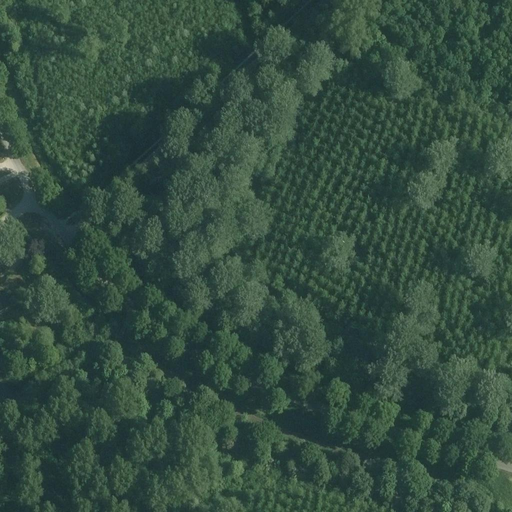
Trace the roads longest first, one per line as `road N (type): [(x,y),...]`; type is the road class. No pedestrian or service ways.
road 1 (tertiary): [(511,467),(266,387),(158,327),(48,215),(0,127)]
road 2 (track): [(65,235),(324,0)]
